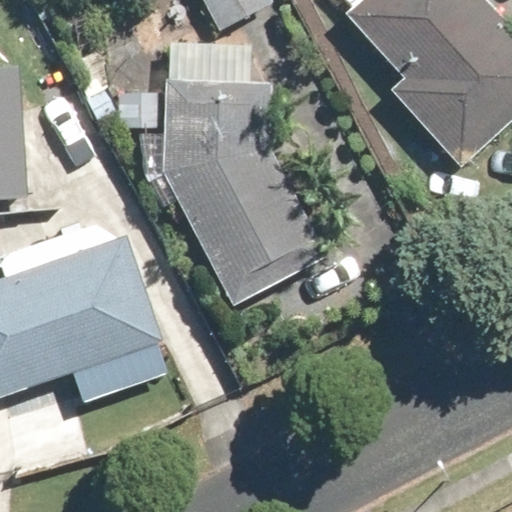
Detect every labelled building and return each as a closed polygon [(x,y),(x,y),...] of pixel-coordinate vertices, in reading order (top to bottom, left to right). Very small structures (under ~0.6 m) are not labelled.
[(189,0),(209,33),(265,0),(189,0)] [(382,93),(450,170),(511,114),(511,44),(472,0),(354,0),(337,17),(397,80),(382,93)] [(0,56),(0,191),(30,189),(18,55),(0,56)] [(260,153),(262,86),(155,83),(156,177),(223,311),(316,263),(260,153)] [(116,239),(0,278),(0,402),(155,350),(116,239)]
